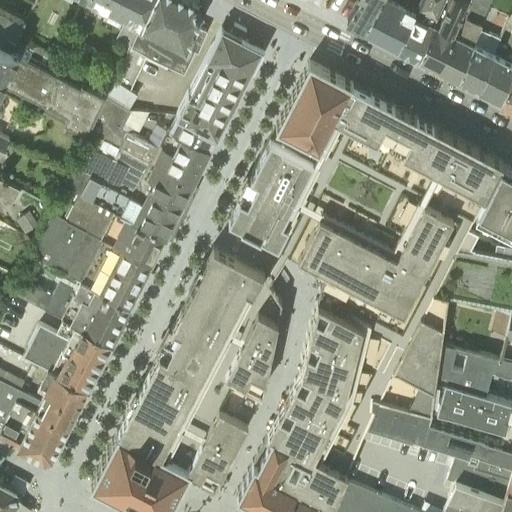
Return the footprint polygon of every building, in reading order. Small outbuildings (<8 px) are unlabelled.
[(121,8),(140,18),(148,0),(81,0),(94,7),(97,0),(105,0),(111,3),(106,13),(116,18),(121,8)] [(148,0),(140,18),(130,39),(182,66),(193,45),(197,47),(206,28),(194,22),(200,9),(202,8),(199,0),(148,0)] [(357,0),(347,18),(360,25),(376,0),(357,0)] [(376,0),(360,25),(371,30),(382,36),(400,0),(376,0)] [(417,0),(400,0),(382,36),(396,43),(397,42),(407,24),(410,14),(417,0)] [(396,43),(401,46),(417,54),(431,25),(434,20),(442,0),(417,0),(410,14),(407,24),(397,42),(396,43)] [(417,54),(418,54),(437,65),(454,30),(467,0),(447,0),(438,22),(434,20),(431,25),(417,54)] [(437,65),(458,75),(474,39),(473,39),(482,21),(490,0),(472,0),(466,14),(458,32),(454,30),(437,65)] [(0,5),(0,40),(12,47),(18,34),(26,19),(0,5)] [(196,70),(175,111),(197,123),(216,134),(228,110),(229,108),(232,100),(233,99),(237,92),(238,90),(241,83),(242,82),(246,74),(246,73),(250,66),(251,66),(252,64),(261,46),(245,37),(239,34),(242,30),(241,29),(234,26),(231,31),(222,27),(223,26),(221,25),(196,70)] [(511,29),(506,44),(498,40),(493,51),(479,86),(499,96),(509,73),(511,66),(511,29)] [(474,39),(458,75),(479,86),(493,51),(498,40),(500,35),(489,31),(483,44),(474,39)] [(0,86),(8,90),(87,131),(88,129),(87,129),(104,92),(80,80),(88,64),(57,48),(54,53),(18,34),(12,47),(0,40),(0,86)] [(309,59),(90,479),(152,511),(274,511),(275,511),(277,511),(309,511),(319,495),(332,502),(366,423),(373,405),(371,403),(371,392),(431,409),(447,293),(511,307),(511,257),(469,249),(475,238),(464,232),(477,207),(501,160),(309,59)] [(511,66),(509,73),(499,96),(497,101),(511,107),(511,66)] [(112,76),(105,93),(129,106),(138,93),(112,76)] [(191,181),(209,148),(166,125),(157,144),(122,126),(131,108),(129,106),(105,93),(104,92),(87,129),(88,129),(90,130),(191,181)] [(83,131),(69,124),(64,134),(78,141),(83,131)] [(164,235),(191,181),(90,130),(65,182),(79,190),(78,192),(164,235)] [(0,154),(9,137),(0,132),(0,154)] [(505,162),(501,160),(477,207),(511,224),(511,166),(505,163),(505,162)] [(0,193),(14,198),(20,187),(0,177),(0,193)] [(64,218),(150,262),(164,235),(78,192),(65,216),(64,218)] [(29,209),(16,218),(25,232),(38,223),(29,209)] [(62,271),(128,305),(150,262),(64,218),(65,216),(50,209),(29,254),(47,262),(63,270),(62,271)] [(74,323),(110,341),(111,339),(128,305),(62,271),(52,292),(19,276),(12,290),(74,323)] [(495,313),(491,326),(511,331),(511,307),(494,303),(492,312),(495,313)] [(74,323),(67,336),(40,321),(23,353),(47,366),(51,368),(50,370),(86,388),(110,341),(74,323)] [(436,377),(511,399),(511,358),(499,355),(499,354),(464,345),(464,346),(455,343),(455,344),(440,341),(436,377)] [(44,458),(51,456),(73,414),(39,397),(21,388),(25,379),(0,366),(0,435),(17,444),(44,458)] [(42,391),(39,397),(73,414),(86,388),(50,370),(51,368),(47,366),(39,381),(40,382),(37,388),(42,391)] [(511,443),(511,399),(436,377),(432,402),(438,404),(436,410),(504,430),(501,440),(511,443)] [(373,405),(366,423),(412,438),(413,437),(444,446),(455,450),(448,470),(446,476),(454,479),(443,506),(440,511),(473,511),(475,507),(489,511),(498,511),(501,506),(511,509),(511,443),(501,440),(500,442),(484,437),(428,419),(431,409),(371,392),(371,403),(373,405)] [(430,511),(418,507),(357,481),(344,475),(332,502),(330,509),(329,509),(327,511),(430,511)] [(0,511),(6,511),(18,497),(17,489),(0,480),(0,511)]
